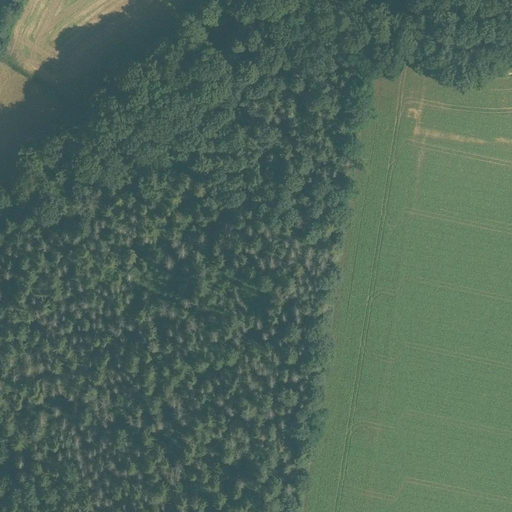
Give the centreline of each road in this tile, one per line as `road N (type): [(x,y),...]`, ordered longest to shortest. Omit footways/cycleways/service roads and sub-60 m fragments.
road 1 (track): [(0,200),(140,141),(234,69),(276,53),(341,47),(466,74),(511,73)]
road 2 (track): [(319,47),(233,197),(183,248),(162,310),(159,342),(196,511)]
